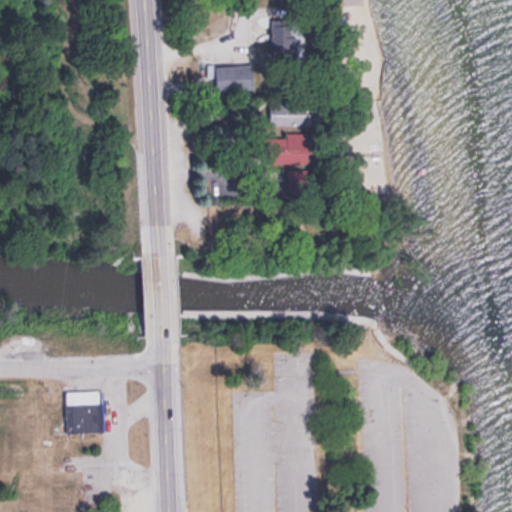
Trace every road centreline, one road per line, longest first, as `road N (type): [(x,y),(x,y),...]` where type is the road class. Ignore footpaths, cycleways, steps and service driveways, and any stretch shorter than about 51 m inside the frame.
road 1 (primary): [(159,257),(142,0)]
road 2 (primary): [(171,511),(163,337)]
road 3 (residential): [(0,366),(165,367)]
